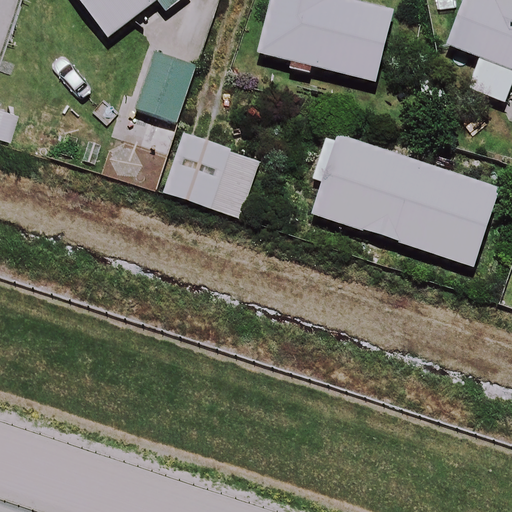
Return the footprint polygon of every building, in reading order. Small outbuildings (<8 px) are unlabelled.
[(73,0),(108,44),(157,6),(166,18),(189,0),(73,0)] [(291,67),(289,75),(310,81),(312,72),(377,87),(393,15),(333,1),(333,0),(272,0),(259,59),(291,67)] [(511,0),(496,0),(494,6),(479,0),(465,0),(445,48),(479,62),(466,92),(502,107),(511,83),(511,0)] [(138,115),(148,118),(140,144),(169,153),(177,128),(194,74),(155,61),(138,115)] [(498,194),(327,138),(313,182),(322,185),(311,218),(472,271),(498,194)] [(259,165),(182,140),(163,199),(239,224),(259,165)]
